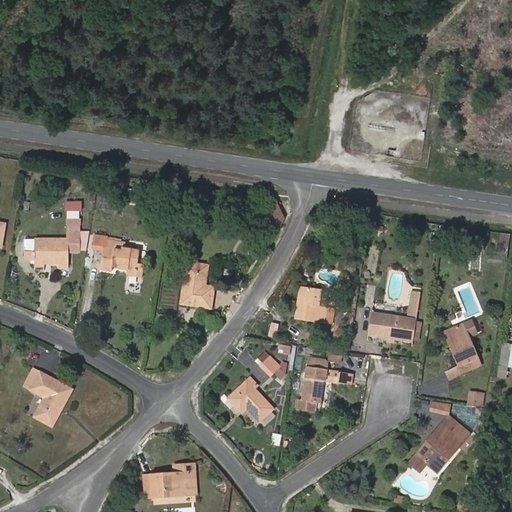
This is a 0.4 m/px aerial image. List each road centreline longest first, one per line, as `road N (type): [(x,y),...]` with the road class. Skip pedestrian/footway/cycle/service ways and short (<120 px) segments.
road 1 (tertiary): [(316,178),(0,129)]
road 2 (residential): [(164,405),(225,339),(279,261),(316,178)]
road 3 (track): [(467,0),(386,80),(341,100),(331,159),(316,178)]
road 4 (tertiary): [(511,206),(316,178)]
road 5 (residential): [(0,313),(94,355),(164,405)]
road 6 (residential): [(266,502),(378,426),(391,397)]
road 7 (residential): [(164,405),(232,458),(266,502)]
